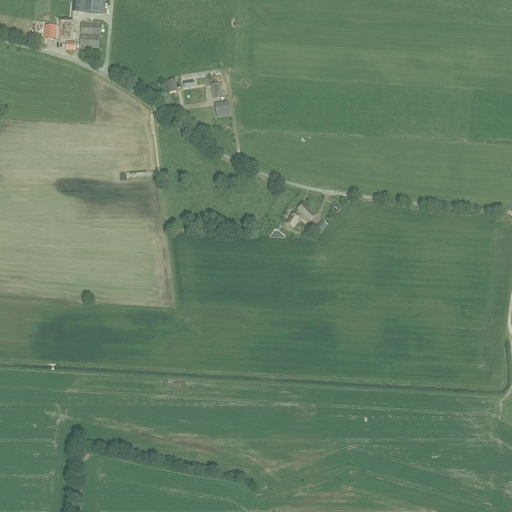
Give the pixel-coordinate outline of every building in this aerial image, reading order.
[(104,14),(105,0),(79,0),(79,12),(104,14)] [(72,20),(60,20),(60,26),(61,26),(60,38),(71,38),(71,26),(72,26),(72,20)] [(80,47),(99,48),(100,24),(81,23),(80,47)] [(45,25),(44,38),(56,39),(56,26),(45,25)] [(67,42),(66,50),(75,50),(75,42),(67,42)] [(180,88),(180,83),(179,80),(178,81),(178,83),(176,84),(175,81),(167,82),(169,93),(177,92),(176,88),(180,88)] [(204,83),(196,84),(199,99),(206,98),(204,83)] [(211,84),(214,100),(224,98),(221,83),(211,84)] [(210,105),(205,107),(204,104),(197,105),(191,107),(188,107),(186,108),(186,113),(193,113),(195,113),(201,111),(208,110),(211,109),(210,105)] [(215,116),(228,113),(226,104),(213,108),(215,116)] [(293,228),(301,217),(297,214),(298,212),(309,223),(316,215),(303,202),(294,213),(293,212),(286,223),(293,228)] [(332,207),(337,212),(338,212),(341,209),(340,208),(335,204),(332,207)] [(327,225),(322,220),(315,229),(320,233),(327,225)]
